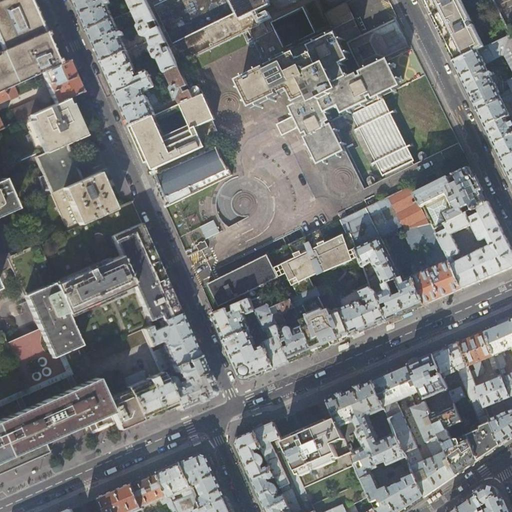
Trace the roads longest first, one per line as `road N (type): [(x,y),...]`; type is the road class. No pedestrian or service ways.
road 1 (residential): [(236,407),(58,0)]
road 2 (secondary): [(511,289),(236,407)]
road 3 (residential): [(405,0),(511,215)]
road 4 (secondary): [(209,419),(0,510)]
